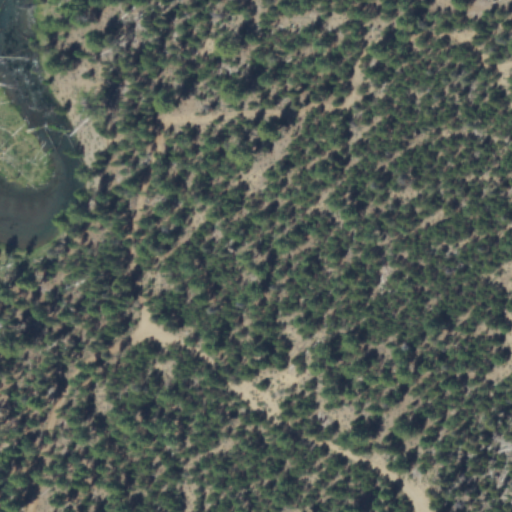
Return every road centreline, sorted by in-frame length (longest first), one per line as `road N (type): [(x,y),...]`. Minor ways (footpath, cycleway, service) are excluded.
road 1 (track): [(308,511),(115,341),(115,75),(141,0)]
road 2 (track): [(0,508),(92,347),(115,341)]
